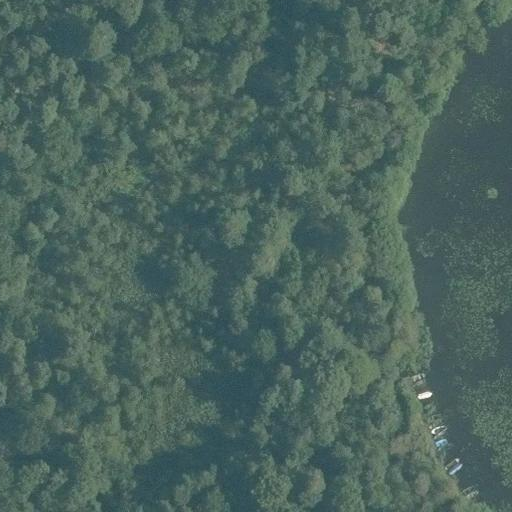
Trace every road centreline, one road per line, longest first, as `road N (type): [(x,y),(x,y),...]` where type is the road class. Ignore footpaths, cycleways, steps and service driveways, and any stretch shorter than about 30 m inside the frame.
road 1 (track): [(367,0),(252,280),(274,399),(314,511)]
road 2 (unknown): [(0,156),(97,55),(124,0)]
